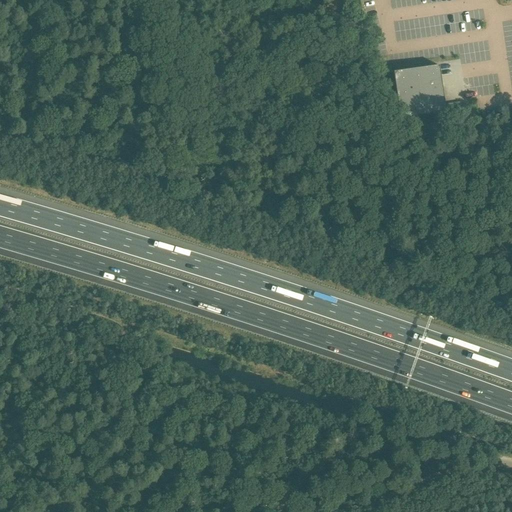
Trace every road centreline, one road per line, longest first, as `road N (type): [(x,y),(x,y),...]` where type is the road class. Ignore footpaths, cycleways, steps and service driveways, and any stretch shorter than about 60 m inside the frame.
road 1 (motorway): [(0,238),(511,405)]
road 2 (motorway): [(511,372),(0,206)]
road 3 (unclassified): [(342,511),(474,464),(511,468)]
